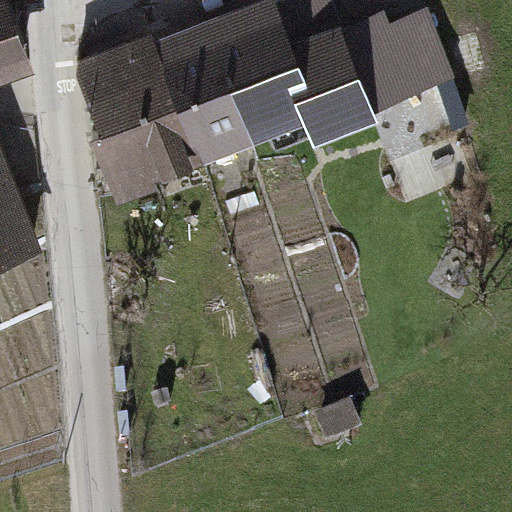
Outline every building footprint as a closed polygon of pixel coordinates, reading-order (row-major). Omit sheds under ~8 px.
[(0,0),(0,83),(32,73),(7,0),(0,0)] [(211,161),(326,123),(278,0),(274,0),(163,37),(211,161)] [(345,23),(335,0),(278,0),(326,123),(332,138),(422,103),(411,73),(443,61),(424,12),(390,25),(384,8),(345,23)] [(123,196),(211,161),(163,37),(76,64),(112,131),(93,137),(123,196)] [(0,129),(0,273),(49,254),(0,129)] [(353,406),(317,420),(326,445),(363,432),(353,406)]
